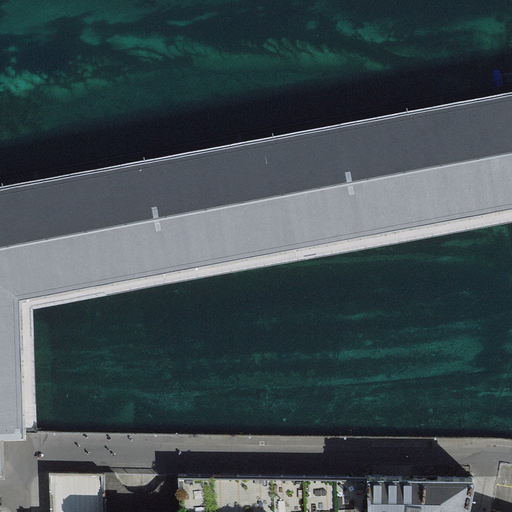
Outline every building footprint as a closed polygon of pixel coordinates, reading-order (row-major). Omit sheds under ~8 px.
[(511,92),(0,187),(0,469),(3,470),(2,452),(1,433),(12,433),(24,432),(21,299),(511,207),(511,92)] [(105,511),(104,472),(51,472),(52,511),(105,511)] [(181,511),(180,475),(168,474),(157,491),(147,494),(134,494),(126,489),(115,473),(104,472),(105,511),(181,511)] [(370,511),(370,476),(180,475),(181,511),(370,511)] [(370,476),(370,511),(466,511),(474,477),(370,476)]
